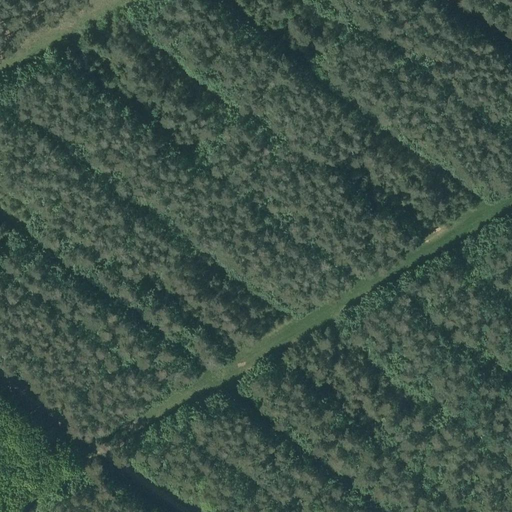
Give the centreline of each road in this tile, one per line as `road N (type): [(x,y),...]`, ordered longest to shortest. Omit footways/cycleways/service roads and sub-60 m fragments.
road 1 (track): [(0,510),(511,204)]
road 2 (track): [(181,511),(0,380)]
road 3 (track): [(0,63),(111,0)]
